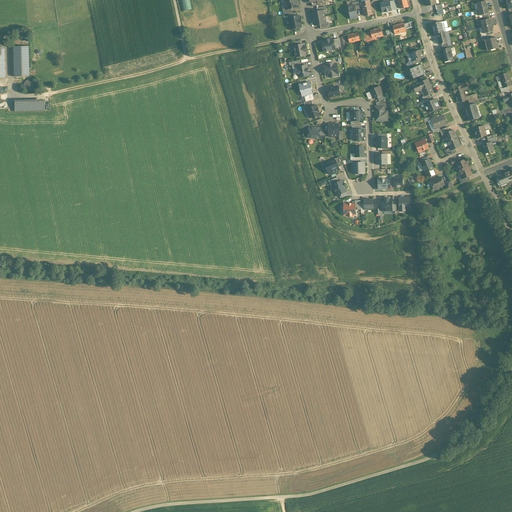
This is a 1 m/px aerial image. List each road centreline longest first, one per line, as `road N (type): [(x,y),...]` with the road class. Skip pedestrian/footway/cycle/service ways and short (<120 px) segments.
road 1 (track): [(141,511),(310,495),(439,456),(473,430),(511,375)]
road 2 (track): [(280,41),(15,100)]
road 3 (residential): [(370,191),(366,104),(327,111),(309,35)]
road 4 (residential): [(418,13),(484,173)]
